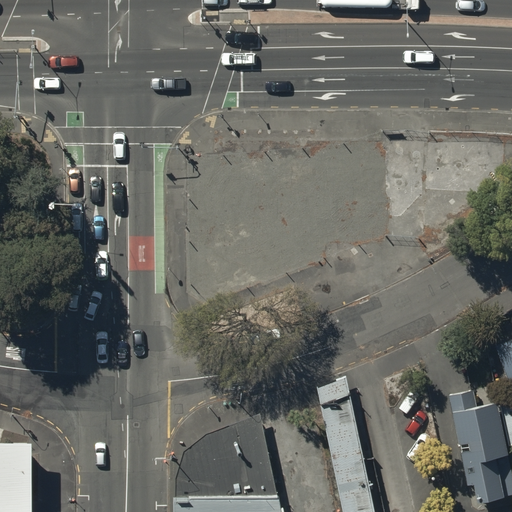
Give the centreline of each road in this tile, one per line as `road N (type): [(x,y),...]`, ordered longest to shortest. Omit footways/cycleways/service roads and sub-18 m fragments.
road 1 (residential): [(511,253),(424,304),(275,366),(169,381),(123,378)]
road 2 (trunk): [(511,71),(120,72)]
road 3 (tertiary): [(120,72),(123,378)]
road 4 (tertiary): [(123,378),(123,511)]
road 5 (residential): [(123,378),(0,366)]
road 6 (trunk): [(120,72),(0,74)]
